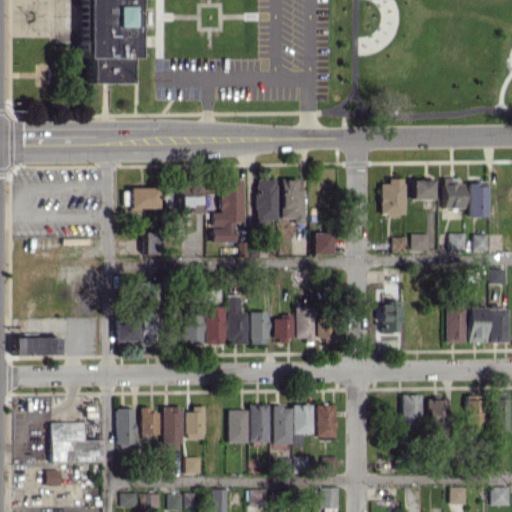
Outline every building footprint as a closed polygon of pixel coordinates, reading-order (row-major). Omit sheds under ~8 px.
[(129,56),(128,0),(77,0),(78,57),(83,57),(83,83),(123,83),(123,56),(129,56)] [(402,214),(401,177),(385,178),(385,183),(377,183),(377,214),(402,214)] [(461,183),(454,183),(454,177),(440,177),(440,207),(461,207),(461,183)] [(277,178),(277,218),(289,218),(289,223),(298,223),(299,178),(277,178)] [(231,241),(231,222),(240,222),(239,179),(227,180),(227,185),(216,185),(216,212),(207,212),(208,242),(231,241)] [(274,219),(273,179),(254,179),(254,193),(251,193),(251,219),(274,219)] [(431,199),(432,180),(409,179),(409,198),(431,199)] [(466,216),(485,216),(484,181),(465,181),(466,216)] [(196,185),(162,186),(163,207),(174,206),(174,213),(196,212),(196,185)] [(154,186),(125,187),(126,208),(154,207),(154,186)] [(156,253),(156,231),(140,231),(140,253),(156,253)] [(328,254),(328,232),(309,231),(309,254),(328,254)] [(426,233),(407,232),(407,250),(425,250),(426,233)] [(462,248),(461,232),(445,232),(445,248),(462,248)] [(484,249),(484,233),(469,233),(470,249),(484,249)] [(388,236),(389,252),(403,251),(403,236),(388,236)] [(500,268),(486,268),(485,282),(499,283),(500,268)] [(154,295),(155,282),(136,281),(135,294),(154,295)] [(243,342),(242,311),(237,311),(237,296),(223,296),(223,342),(243,342)] [(377,302),(378,332),(396,331),(395,301),(377,302)] [(220,305),(201,306),(202,344),(221,343),(220,305)] [(460,342),(461,306),(442,305),(441,342),(460,342)] [(291,337),(301,337),(301,342),(309,342),(310,306),(291,306),(291,337)] [(504,306),(485,306),(485,342),(504,341),(504,306)] [(482,342),(482,307),(464,307),(463,341),(482,342)] [(179,342),(199,343),(200,312),(180,311),(179,342)] [(264,311),(245,311),(246,343),(264,342),(264,311)] [(136,345),(152,345),(153,313),(136,313),(136,345)] [(269,315),(270,340),(289,339),(289,315),(269,315)] [(134,340),(134,318),(112,318),(112,340),(134,340)] [(313,337),(320,337),(320,342),(329,341),(329,323),(312,324),(313,337)] [(56,352),(56,336),(10,337),(10,353),(56,352)] [(417,394),(397,394),(398,424),(417,423),(417,394)] [(477,428),(478,396),(462,395),(461,427),(477,428)] [(443,398),(423,398),(423,421),(442,421),(443,398)] [(506,398),(488,398),(487,429),(505,430),(506,398)] [(265,440),(265,403),(244,403),(245,441),(265,440)] [(289,433),(309,433),(308,403),(288,404),(289,433)] [(331,404),(312,404),(312,436),(331,436),(331,404)] [(158,406),(159,448),(178,448),(177,405),(158,406)] [(268,442),(287,443),(288,406),(269,405),(268,442)] [(155,411),(147,411),(147,406),(136,406),(137,433),(155,433),(155,411)] [(200,406),(189,406),(189,411),(181,411),(181,438),(200,438),(200,406)] [(113,407),(112,445),(130,445),(131,407),(113,407)] [(244,441),(243,408),(223,409),(224,442),(244,441)] [(79,421),(46,422),(46,461),(98,461),(98,439),(80,439),(79,421)] [(502,453),(487,454),(487,470),(503,470),(502,453)] [(290,471),(305,470),(305,455),(290,455),(290,471)] [(333,471),(333,455),(317,456),(317,472),(333,471)] [(196,472),(196,456),(181,456),(182,472),(196,472)] [(41,469),(41,484),(56,485),(56,469),(41,469)] [(334,486),(317,486),(317,507),(334,507),(334,486)] [(446,503),(461,503),(461,486),(445,487),(446,503)] [(487,486),(486,504),(505,504),(505,486),(487,486)] [(223,511),(223,488),(207,488),(207,511),(223,511)] [(263,489),(245,489),(245,505),(263,505),(263,489)] [(180,506),(193,506),(193,491),(180,491),(180,506)] [(156,492),(137,492),(137,507),(156,507),(156,492)] [(177,510),(177,493),(164,493),(164,510),(177,510)]
